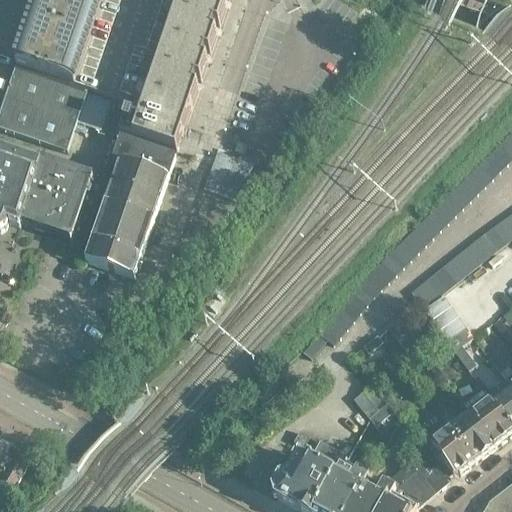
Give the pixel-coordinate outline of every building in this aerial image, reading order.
[(39,0),(17,69),(108,100),(128,107),(164,0),(39,0)] [(164,0),(128,107),(129,108),(120,136),(177,155),(199,91),(193,90),(196,83),(201,85),(208,64),(200,61),(201,58),(202,54),(210,57),(217,37),(209,34),(211,27),(220,30),(226,10),(218,7),(220,0),(229,3),(229,0),(164,0)] [(17,69),(0,120),(0,131),(68,155),(78,124),(99,131),(108,100),(17,69)] [(511,142),(507,137),(500,145),(511,157),(511,142)] [(113,163),(120,165),(106,206),(87,264),(136,281),(155,223),(170,179),(177,159),(142,147),(142,146),(121,139),(113,163)] [(511,157),(500,145),(492,152),(507,167),(511,162),(511,157)] [(492,152),(485,160),(500,175),(507,167),(492,152)] [(0,234),(1,235),(7,232),(9,226),(21,230),(22,226),(24,226),(41,176),(39,176),(43,166),(41,166),(41,167),(0,153),(0,234)] [(217,153),(206,191),(244,202),(256,165),(217,153)] [(485,160),(477,167),(492,182),(500,175),(485,160)] [(41,176),(24,226),(72,242),(76,234),(89,239),(110,179),(98,174),(95,181),(47,164),(46,167),(43,166),(39,176),(41,176)] [(477,167),(470,174),(485,190),(492,182),(477,167)] [(470,174),(462,182),(477,197),(485,190),(470,174)] [(462,182),(455,189),(470,204),(477,197),(462,182)] [(455,189),(447,196),(463,212),(470,204),(455,189)] [(447,196),(440,204),(455,219),(463,212),(447,196)] [(440,204),(433,211),(448,226),(455,219),(440,204)] [(433,211),(425,219),(440,234),(448,226),(433,211)] [(511,220),(510,218),(502,224),(511,238),(511,220)] [(425,219),(418,226),(433,241),(440,234),(425,219)] [(511,238),(502,224),(493,230),(505,247),(511,242),(511,238)] [(418,226),(410,233),(425,249),(433,241),(418,226)] [(493,230),(485,236),(497,253),(505,247),(493,230)] [(410,233),(403,241),(418,256),(425,249),(410,233)] [(485,236),(476,244),(489,260),(497,253),(485,236)] [(403,241),(395,248),(411,263),(418,256),(403,241)] [(476,244),(467,250),(480,266),(489,260),(476,244)] [(395,248),(388,255),(403,271),(411,263),(395,248)] [(467,250),(459,257),(472,273),(480,266),(467,250)] [(388,255),(381,263),(396,278),(403,271),(388,255)] [(459,257),(451,263),(464,279),(472,273),(459,257)] [(381,263),(373,270),(388,285),(396,278),(381,263)] [(451,263),(443,270),(456,286),(464,279),(451,263)] [(373,270),(366,278),(381,293),(388,285),(373,270)] [(443,270),(435,276),(448,293),(456,286),(443,270)] [(435,276),(427,283),(440,299),(448,293),(435,276)] [(366,278),(358,285),(374,300),(381,293),(366,278)] [(427,283),(419,289),(431,306),(440,299),(427,283)] [(357,286),(350,295),(367,308),(374,300),(357,286)] [(419,289),(410,296),(421,309),(423,312),(424,312),(431,306),(419,289)] [(350,295),(344,303),(360,316),(367,308),(350,295)] [(444,299),(425,312),(432,323),(451,310),(444,299)] [(344,303),(337,311),(354,324),(360,316),(344,303)] [(459,320),(451,310),(432,323),(440,334),(459,320)] [(337,311),(330,319),(347,332),(354,324),(337,311)] [(330,319),(324,327),(340,340),(347,332),(330,319)] [(466,331),(459,320),(440,334),(447,345),(465,332),(466,331)] [(400,325),(390,333),(405,353),(415,345),(400,325)] [(324,327),(317,335),(318,335),(334,348),(340,340),(324,327)] [(317,338),(303,355),(311,362),(326,345),(317,338)] [(377,339),(364,350),(369,357),(383,346),(377,339)] [(469,359),(462,350),(455,355),(462,365),(469,359)] [(489,362),(505,382),(506,382),(511,390),(511,372),(509,368),(507,370),(495,357),(489,362)] [(491,402),(511,429),(511,390),(506,382),(505,382),(497,389),(500,394),(491,402)] [(254,400),(256,403),(262,409),(281,392),(273,383),(254,400)] [(369,423),(375,418),(374,418),(389,406),(373,388),(354,423),(366,429),(369,423)] [(467,413),(497,450),(511,438),(511,429),(491,402),(483,393),(463,408),(467,413)] [(374,418),(375,418),(381,426),(397,414),(390,405),(389,406),(374,418)] [(429,445),(432,449),(451,473),(452,473),(455,476),(462,477),(477,465),(453,433),(445,423),(437,413),(431,418),(435,424),(440,423),(444,430),(440,434),(441,435),(429,445)] [(448,413),(442,418),(453,433),(477,465),(497,450),(467,413),(455,422),(448,413)] [(273,494),(274,497),(276,497),(277,501),(297,511),(318,511),(337,478),(346,464),(348,460),(321,446),(317,431),(309,427),(294,455),(292,455),(278,477),(280,480),(273,494)] [(0,478),(13,455),(0,447),(0,438),(1,436),(0,435),(0,478)] [(337,478),(318,511),(351,511),(363,492),(380,460),(369,454),(359,471),(352,468),(344,482),(337,478)] [(397,492),(385,511),(419,511),(450,486),(446,482),(447,482),(423,454),(392,482),(388,479),(385,485),(397,492)] [(13,455),(0,478),(0,488),(13,496),(31,464),(13,455)] [(363,492),(351,511),(385,511),(397,492),(379,482),(372,497),(363,492)] [(511,511),(511,489),(498,501),(508,511),(511,511)] [(491,506),(487,511),(508,511),(498,501),(491,506)]
